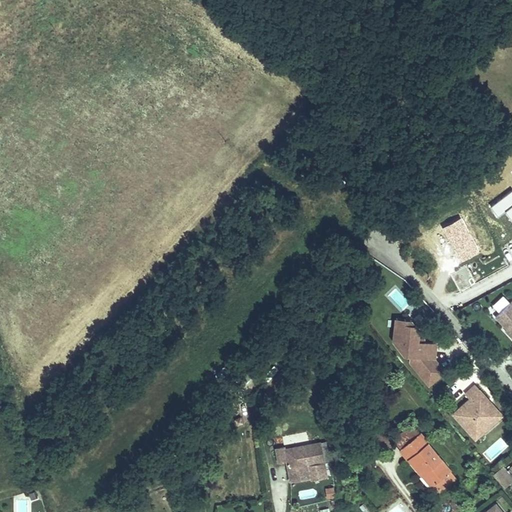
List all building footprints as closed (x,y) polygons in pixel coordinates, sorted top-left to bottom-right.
[(511,295),(489,314),(497,323),(500,323),(503,326),(501,327),(499,329),(511,344),(511,295)] [(390,312),(386,335),(396,328),(398,319),(409,320),(404,314),(390,312)] [(396,328),(386,335),(398,350),(403,351),(403,357),(420,380),(429,373),(427,370),(434,365),(426,354),(428,339),(415,337),(411,336),(411,331),(413,325),(409,320),(398,319),(396,328)] [(460,396),(442,410),(460,432),(466,427),(467,429),(483,415),(482,414),(488,409),(481,401),(479,403),(475,398),(477,396),(466,382),(456,391),(460,396)] [(492,414),(488,409),(482,414),(483,415),(467,429),(466,427),(460,432),(464,437),(492,414)] [(392,452),(413,479),(418,475),(427,488),(443,476),(412,437),(392,452)] [(320,438),(271,444),(278,485),(314,480),(311,466),(326,462),(320,438)] [(490,464),(479,473),(490,487),(504,476),(511,485),(511,462),(509,458),(495,469),(490,464)] [(418,475),(413,479),(423,491),(427,488),(418,475)] [(174,485),(167,486),(168,493),(176,492),(174,485)] [(325,499),(334,498),(333,488),(324,489),(325,499)]
